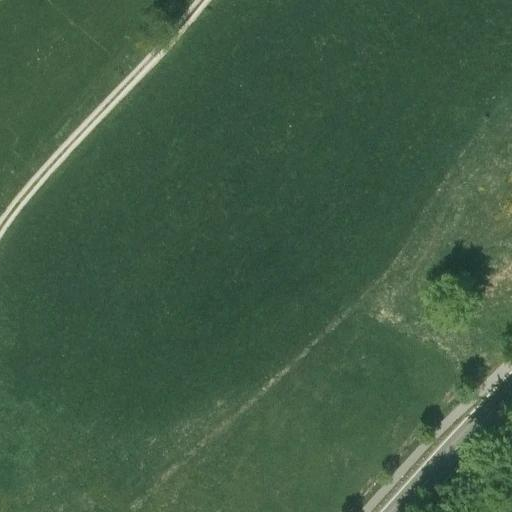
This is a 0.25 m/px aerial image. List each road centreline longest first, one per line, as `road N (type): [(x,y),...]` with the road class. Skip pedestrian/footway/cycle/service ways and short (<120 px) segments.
road 1 (track): [(0,236),(73,138),(205,0)]
road 2 (secondary): [(511,401),(407,511)]
